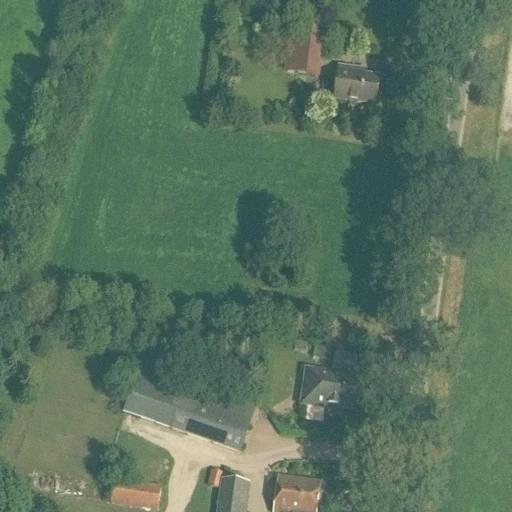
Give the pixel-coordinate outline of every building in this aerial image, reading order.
[(320,80),(325,34),(289,29),(283,75),(320,80)] [(376,108),(380,79),(364,77),(365,71),(339,68),(334,102),(376,108)] [(296,343),(294,352),(306,354),(308,345),(296,343)] [(187,376),(141,360),(122,416),(239,457),(258,401),(208,384),(211,376),(189,368),(187,376)] [(354,411),(359,382),(332,378),(333,375),(307,371),(302,406),(326,410),(327,407),(354,411)] [(245,511),(249,486),(222,482),(223,475),(210,473),(207,488),(219,491),(216,511),(245,511)] [(317,511),(321,483),(278,477),(278,478),(273,511),(317,511)] [(157,511),(160,488),(93,478),(93,480),(89,503),(92,503),(109,505),(109,506),(149,511),(157,511)]
